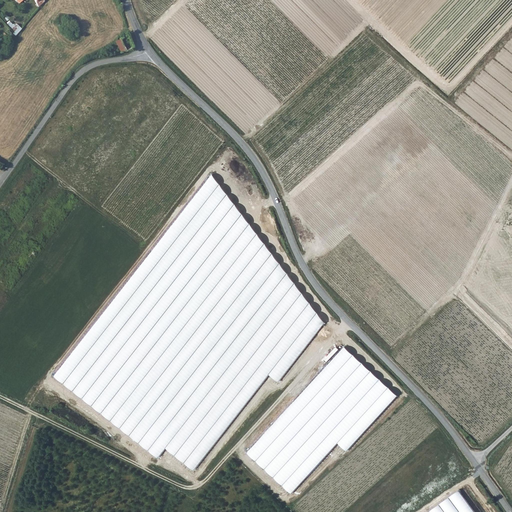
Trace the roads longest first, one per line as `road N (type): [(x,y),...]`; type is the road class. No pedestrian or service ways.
road 1 (tertiary): [(147,48),(250,153),(310,278),(442,419),(511,511)]
road 2 (track): [(0,397),(182,487),(197,487),(350,322)]
road 3 (unclassified): [(0,185),(78,75),(147,48)]
